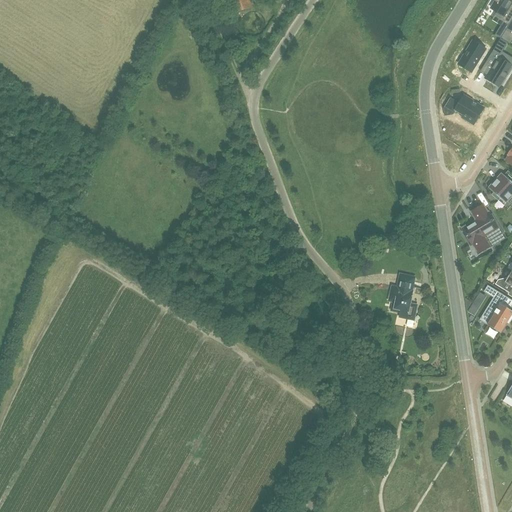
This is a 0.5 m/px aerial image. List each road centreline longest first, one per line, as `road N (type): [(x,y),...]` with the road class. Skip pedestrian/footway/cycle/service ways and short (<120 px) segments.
road 1 (residential): [(307,511),(357,389),(354,322),(341,287),(295,231),(253,101),(312,0)]
road 2 (tertiary): [(437,188),(424,79),(466,0)]
road 3 (tertiary): [(467,380),(437,188)]
road 4 (tertiary): [(489,511),(467,380)]
